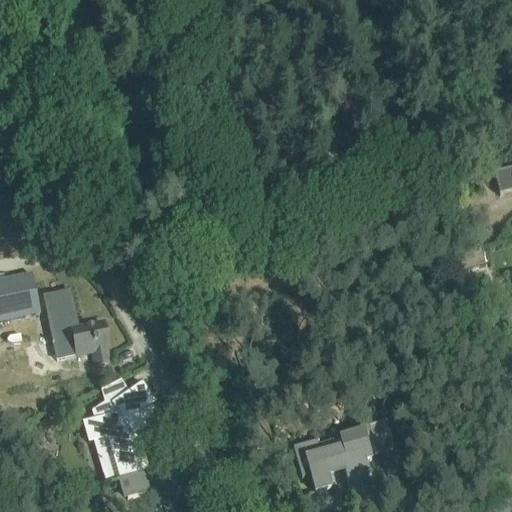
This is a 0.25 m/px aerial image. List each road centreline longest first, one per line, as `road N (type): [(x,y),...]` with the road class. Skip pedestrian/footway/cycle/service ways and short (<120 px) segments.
road 1 (track): [(161,0),(207,224),(224,243),(252,245),(511,112)]
road 2 (track): [(19,0),(83,241),(138,336)]
road 3 (residential): [(246,511),(138,336)]
